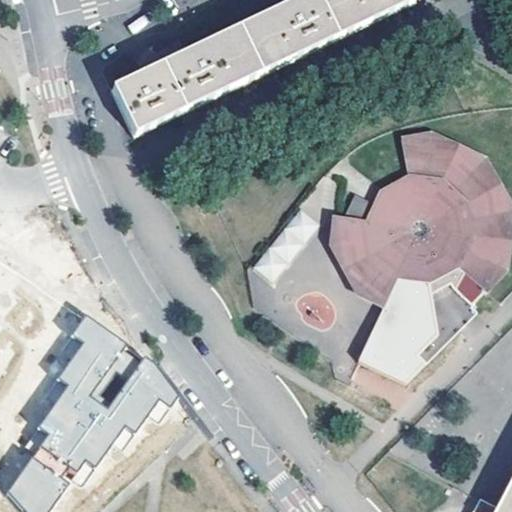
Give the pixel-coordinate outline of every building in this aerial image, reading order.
[(142,71),(106,89),(129,133),(400,0),(288,0),(177,54),(142,71)] [(418,359),(434,344),(428,288),(431,286),(446,278),(454,289),(472,307),(485,294),(488,296),(509,273),(511,252),(511,203),(487,159),(432,133),(402,140),(408,178),(380,193),(367,223),(333,219),(330,249),(358,299),(383,312),(359,364),(407,386),(426,366),(418,359)] [(301,210),(251,267),(270,284),(320,227),(301,210)] [(428,288),(434,344),(439,338),(431,286),(428,288)] [(51,322),(68,334),(83,314),(65,302),(51,322)] [(144,363),(85,320),(71,341),(84,350),(59,386),(68,393),(38,434),(50,443),(5,500),(17,511),(56,511),(87,472),(97,476),(125,434),(137,442),(159,407),(170,415),(179,403),(144,363)] [(28,455),(13,445),(0,463),(0,486),(5,490),(28,455)] [(511,511),(511,460),(490,504),(473,496),(465,511),(511,511)]
